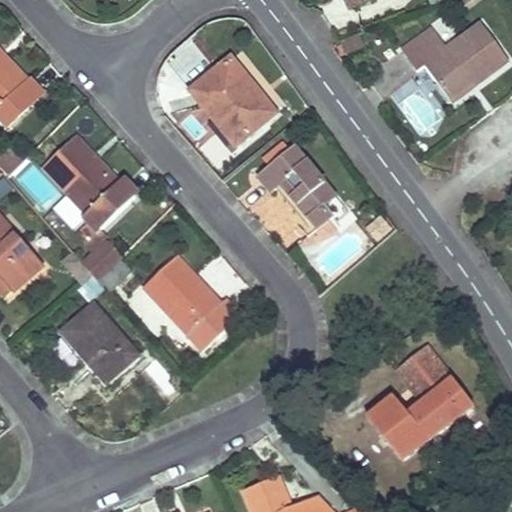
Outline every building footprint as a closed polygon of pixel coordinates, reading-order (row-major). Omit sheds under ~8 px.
[(347,0),(352,10),(369,1),(367,0),(347,0)] [(431,30),(401,52),(417,74),(425,68),(449,101),(473,84),(475,88),(509,63),(481,26),(446,50),(431,30)] [(0,52),(0,120),(7,128),(42,95),(18,70),(15,73),(0,57),(0,55),(1,54),(0,52)] [(18,70),(2,53),(1,54),(0,55),(0,57),(15,73),(18,70)] [(231,60),(190,93),(236,149),(271,120),(254,98),(259,94),(231,60)] [(277,115),(259,94),(254,98),(271,120),(277,115)] [(75,139),(43,170),(92,223),(76,237),(85,247),(100,233),(136,199),(111,173),(107,176),(91,160),(93,158),(75,139)] [(0,159),(0,172),(8,179),(21,164),(7,152),(0,159)] [(296,152),(260,181),(271,195),(280,187),(286,183),(295,195),(291,200),(317,232),(331,220),(335,226),(348,216),(296,152)] [(93,158),(91,160),(107,176),(111,173),(95,156),(93,158)] [(4,179),(0,182),(0,199),(13,190),(4,179)] [(280,187),(291,200),(295,195),(286,183),(280,187)] [(0,217),(0,279),(13,294),(44,267),(0,217)] [(105,239),(100,233),(85,247),(91,253),(105,239)] [(122,258),(108,243),(84,266),(94,277),(99,282),(122,258)] [(93,277),(72,254),(62,263),(83,286),(93,277)] [(177,259),(143,290),(188,338),(222,305),(211,293),(208,297),(192,280),(194,277),(177,259)] [(130,273),(121,263),(101,283),(110,293),(130,273)] [(211,293),(195,277),(194,277),(192,280),(208,297),(211,293)] [(0,291),(7,299),(13,294),(0,279),(0,291)] [(94,306),(63,334),(107,385),(139,357),(94,306)] [(403,411),(392,398),(366,421),(402,464),(473,409),(452,382),(427,350),(397,374),(422,406),(412,413),(408,408),(403,411)] [(290,509),(277,479),(243,493),(250,511),(306,511),(303,504),(290,509)] [(328,511),(316,499),(303,504),(306,511),(328,511)]
